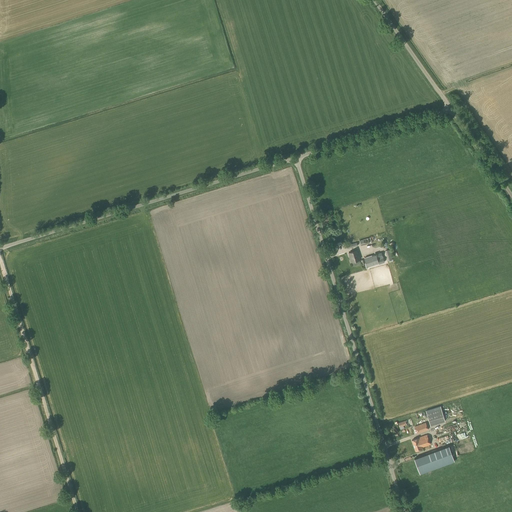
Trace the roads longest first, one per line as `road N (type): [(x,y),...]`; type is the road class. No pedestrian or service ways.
road 1 (unclassified): [(403,511),(295,157)]
road 2 (unclassified): [(0,248),(295,157)]
road 3 (track): [(78,511),(0,258)]
road 4 (unclassified): [(295,157),(450,109)]
road 5 (unclassified): [(450,109),(375,0)]
